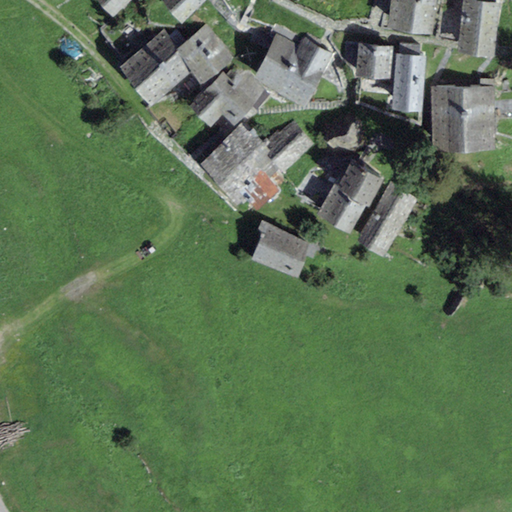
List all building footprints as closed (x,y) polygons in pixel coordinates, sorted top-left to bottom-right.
[(97,0),(113,17),(132,0),(138,0),(139,0),(138,0),(97,0)] [(205,0),(163,0),(161,2),(181,24),(205,0)] [(431,36),(435,0),(390,0),(386,30),(431,36)] [(494,58),(499,3),(461,0),(457,55),(494,58)] [(206,24),(177,51),(191,72),(201,88),(233,57),(206,24)] [(177,51),(164,29),(118,69),(134,92),(177,51)] [(276,91),(300,47),(276,34),(253,78),(276,91)] [(332,55),(304,39),(300,47),(276,91),(304,107),(332,55)] [(399,55),(419,56),(420,44),(399,43),(399,55)] [(390,81),(392,46),(357,44),(355,79),(390,81)] [(191,72),(177,51),(134,92),(150,107),(191,72)] [(421,112),(424,56),(419,56),(399,55),(395,54),(391,110),(421,112)] [(263,90),(245,74),(236,84),(221,71),(188,108),(211,127),(221,116),(233,126),(263,90)] [(429,151),(462,151),(461,86),(429,86),(429,151)] [(494,86),(461,86),(462,151),(494,151),(494,86)] [(246,121),(199,163),(239,208),(247,200),(258,213),(281,192),(276,188),(285,180),(281,175),(315,145),(292,119),(266,143),(246,121)] [(383,182),(350,163),(337,186),(336,189),(366,205),(368,208),(383,182)] [(383,257),(417,200),(390,182),(357,241),(383,257)] [(350,235),(366,205),(336,189),(337,186),(334,184),(316,217),(350,235)] [(251,260),(297,278),(312,241),(260,221),(257,230),(262,232),(251,260)]
